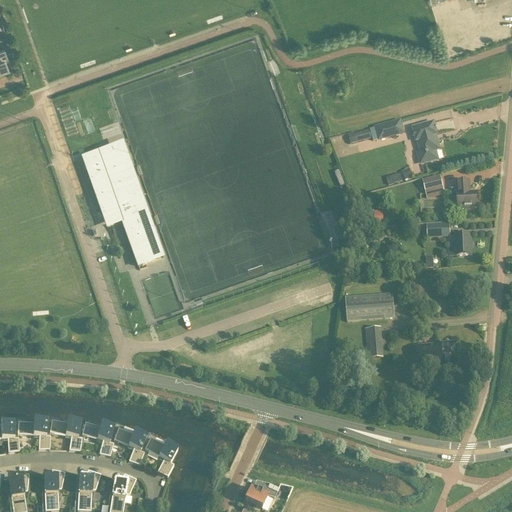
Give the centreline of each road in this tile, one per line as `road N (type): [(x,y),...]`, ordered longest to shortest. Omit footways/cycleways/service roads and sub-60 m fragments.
road 1 (unclassified): [(122,374),(122,351),(57,163)]
road 2 (unclassified): [(494,319),(511,120)]
road 3 (residential): [(148,511),(153,480),(118,466),(55,457),(0,463)]
road 4 (tertiary): [(333,424),(441,458),(511,452)]
road 5 (tertiary): [(511,439),(449,446),(333,424)]
road 6 (tertiary): [(266,407),(122,374)]
road 7 (tertiary): [(122,374),(0,364)]
